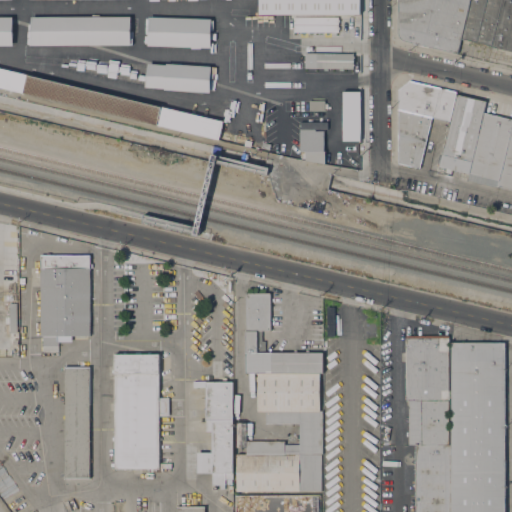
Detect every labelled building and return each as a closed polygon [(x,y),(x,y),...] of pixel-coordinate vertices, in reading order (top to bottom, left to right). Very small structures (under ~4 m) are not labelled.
[(360,0),(360,14),(259,15),(259,0),(360,0)] [(469,0),(457,53),(406,41),(402,40),(399,37),(398,33),(398,29),(398,0),(469,0)] [(486,0),(477,42),(462,39),(470,0),(486,0)] [(511,51),(491,47),(491,46),(477,42),(486,0),(511,0),(511,51)] [(212,18),(211,47),(148,45),(149,16),(212,18)] [(292,31),(337,32),(337,17),(293,16),(292,31)] [(0,17),(13,17),(13,45),(0,45),(0,17)] [(31,17),(130,17),(130,45),(29,45),(31,17)] [(360,17),(360,20),(361,20),(361,25),(360,25),(360,28),(359,28),(359,35),(337,35),(338,28),(320,28),(320,17),(323,17),(360,17)] [(305,68),(305,53),(353,53),(353,68),(343,68),(343,71),(339,71),(339,68),(328,68),(328,70),(324,70),(324,68),(316,68),(305,68)] [(212,66),(210,92),(198,91),(197,93),(188,93),(188,90),(164,89),(164,88),(147,87),(148,63),(166,64),(166,63),(212,66)] [(0,68),(223,121),(219,140),(0,87),(0,68)] [(449,121),(432,117),(419,168),(398,163),(397,89),(409,80),(454,91),(456,94),(449,121)] [(343,141),(360,141),(360,91),(343,91),(343,141)] [(469,173),(439,166),(449,121),(456,94),(486,101),(483,112),(469,173)] [(325,100),(325,104),(328,104),(328,110),(309,110),(309,101),(325,100)] [(511,118),(511,127),(498,187),(467,180),(469,173),(483,112),(511,118)] [(511,190),(498,187),(511,127),(511,190)] [(300,129),(315,129),(315,131),(324,131),(324,151),(325,151),(325,163),(305,160),(305,159),(301,159),(301,151),(300,151),(300,129)] [(351,150),(343,150),(343,141),(352,141),(351,150)] [(325,164),(327,156),(343,159),(344,157),(348,158),(348,160),(359,162),(359,160),(364,160),(362,170),(361,170),(325,164)] [(90,255),(90,264),(92,264),(92,268),(90,268),(90,336),(72,336),(72,341),(58,341),(58,352),(42,352),(43,336),(40,336),(40,255),(90,255)] [(322,373),(320,373),(320,411),(322,411),(322,454),(321,454),(321,491),(248,491),(248,492),(245,492),(245,491),(236,491),(236,454),(246,454),(246,441),(284,441),(285,444),(299,444),(299,423),(266,423),(266,411),(258,411),(258,373),(246,373),(245,293),(270,293),(271,331),(262,331),(262,341),(265,341),(265,352),(322,352),(322,373)] [(9,333),(9,303),(16,303),(16,304),(18,304),(18,329),(17,329),(17,333),(9,333)] [(451,511),(415,511),(415,444),(409,444),(409,400),(405,400),(405,335),(449,335),(449,444),(451,444),(451,511)] [(451,342),(505,343),(505,511),(451,511),(451,444),(451,342)] [(115,440),(112,440),(112,437),(115,437),(115,372),(112,372),(112,369),(115,369),(114,354),(123,354),(123,351),(126,351),(126,354),(135,354),(135,351),(141,351),(141,354),(147,354),(147,351),(151,351),(151,354),(159,354),(159,397),(169,397),(169,416),(159,416),(159,468),(115,469),(115,440)] [(338,359),(338,366),(328,365),(328,358),(338,359)] [(89,478),(65,478),(65,366),(90,367),(89,478)] [(358,367),(358,377),(361,378),(361,390),(356,389),(356,386),(345,385),(345,389),(339,389),(340,366),(358,367)] [(205,387),(193,388),(193,381),(205,381),(205,382),(233,381),(233,479),(232,479),(232,484),(225,484),(225,485),(225,489),(220,489),(220,485),(212,485),(212,473),(197,473),(197,452),(212,452),(212,431),(205,431),(205,387)]
